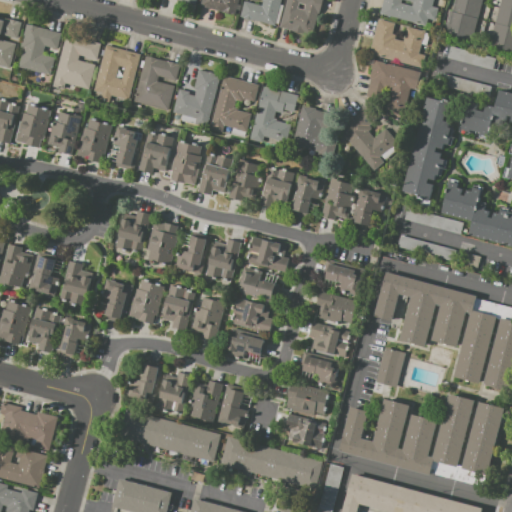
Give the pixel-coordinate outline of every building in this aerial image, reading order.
[(201,6),(202,0),(238,0),(235,15),(201,6)] [(240,16),(244,1),(262,5),(263,0),(281,0),(275,25),(252,19),(251,20),(244,18),(245,17),(240,16)] [(280,27),(287,0),(321,0),(319,14),(317,14),(312,35),(280,27)] [(380,14),(383,0),(432,0),(431,6),(438,8),(434,21),(428,19),(427,26),(380,14)] [(482,0),(472,41),(443,33),(449,11),(451,11),(453,0),(482,0)] [(499,0),(511,0),(511,26),(494,22),(499,0)] [(0,19),(4,20),(4,18),(10,20),(10,19),(19,21),(18,22),(22,23),(18,38),(0,34),(0,39),(16,43),(10,69),(0,66),(0,19)] [(378,19),(396,23),(394,29),(393,29),(392,34),(395,34),(394,39),(403,41),(407,26),(426,31),(425,32),(430,33),(427,45),(422,44),(420,53),(425,55),(422,67),(370,54),(378,19)] [(27,24),(61,33),(57,49),(45,46),(43,55),(55,58),(50,75),(18,67),(23,48),(21,47),(27,24)] [(89,89),(65,83),(64,89),(53,86),(66,34),(101,43),(97,60),(79,55),(78,60),(96,65),(89,89)] [(94,91),(106,45),(141,54),(128,100),(111,95),(109,103),(99,100),(101,93),(94,91)] [(447,57),(450,46),(500,59),(497,71),(447,57)] [(134,101),(143,68),(140,67),(141,61),(144,62),(146,56),(168,62),(168,61),(178,64),(181,65),(177,81),(159,76),(157,81),(175,86),(169,111),(134,101)] [(373,60),(422,72),(417,90),(410,88),(403,116),(390,113),(394,95),(391,94),(392,88),(382,86),(380,93),(367,90),(370,80),(369,79),(371,69),(373,60)] [(179,89),(190,92),(189,94),(195,96),(196,89),(194,88),(199,70),(221,75),(207,127),(172,118),(179,89)] [(490,86),(487,97),(439,85),(442,73),(490,86)] [(210,129),(224,76),(260,85),(256,102),(245,99),(244,103),(237,101),(235,107),(238,108),(237,110),(252,114),(247,132),(246,132),(245,136),(231,133),(233,128),(224,125),(223,132),(210,129)] [(249,140),(263,86),(299,96),(294,113),(284,110),(283,113),(276,112),(274,118),(277,119),(277,120),(291,124),(286,143),(264,137),(262,143),(249,140)] [(511,93),(511,121),(493,116),(487,137),(478,135),(479,132),(470,130),(469,132),(461,130),(468,106),(477,108),(477,110),(484,112),(486,102),(495,105),(499,90),(511,93)] [(402,191),(427,97),(443,101),(444,98),(455,101),(451,118),(445,117),(444,120),(450,122),(448,127),(453,128),(451,136),(454,137),(452,146),(444,144),(442,149),(437,148),(436,152),(442,153),(440,158),(448,160),(446,170),(443,169),(441,177),(436,176),(434,181),(429,180),(428,182),(433,184),(429,199),(402,191)] [(0,99),(2,100),(3,98),(7,99),(7,101),(11,102),(10,104),(13,105),(13,103),(17,104),(16,106),(20,107),(10,144),(0,141),(0,99)] [(39,147),(15,142),(21,121),(22,121),(24,113),(26,113),(29,104),(32,105),(33,103),(37,104),(36,107),(44,109),(44,107),(48,108),(48,110),(51,111),(44,140),(41,139),(39,147)] [(302,105),(316,109),(316,110),(326,113),(323,127),(322,127),(320,135),(337,140),(333,157),(292,146),(302,105)] [(339,128),(366,107),(376,120),(369,125),(372,129),(369,131),(374,138),(386,128),(398,142),(395,144),(399,149),(385,160),(382,155),(379,157),(385,164),(374,172),(339,128)] [(48,145),(54,122),(57,123),(60,112),(75,116),(75,114),(82,116),(72,155),(58,152),(59,148),(48,145)] [(77,155),(80,143),(81,136),(82,136),(84,127),(87,128),(89,119),(93,120),(94,118),(98,119),(97,122),(105,124),(105,122),(110,123),(109,125),(112,126),(102,164),(87,160),(88,158),(77,155)] [(116,166),(120,150),(121,146),(113,144),(114,141),(112,140),(113,137),(115,138),(117,127),(136,131),(135,132),(142,134),(140,141),(141,141),(134,170),(116,166)] [(138,170),(149,131),(163,135),(163,133),(167,134),(167,136),(174,138),(166,167),(157,164),(153,166),(151,173),(138,170)] [(171,180),(173,171),(171,170),(178,141),(182,142),(182,140),(186,141),(186,143),(193,145),(194,142),(199,143),(198,145),(202,146),(199,156),(202,157),(195,185),(185,183),(185,184),(171,180)] [(198,191),(208,154),(211,155),(211,153),(216,154),(215,156),(218,157),(218,155),(222,156),(222,154),(228,156),(227,158),(233,159),(224,193),(213,190),(212,195),(198,191)] [(261,166),(258,176),(261,177),(255,199),(244,196),(242,201),(229,198),(233,184),(242,186),(243,183),(235,181),(240,160),(261,166)] [(259,206),(269,168),(273,169),(273,167),(277,168),(277,170),(279,170),(279,169),(283,170),(284,168),(288,170),(287,171),(294,173),(287,201),(279,199),(279,201),(275,201),(273,209),(259,206)] [(293,210),(300,184),(304,185),(306,178),(324,183),(322,192),(323,192),(322,197),(320,197),(320,200),(312,198),(308,213),(306,213),(305,217),(294,214),(295,210),(293,210)] [(321,217),(331,178),(342,181),(342,182),(354,185),(351,196),(353,196),(348,214),(339,212),(338,216),(335,215),(334,220),(321,217)] [(511,246),(468,235),(472,220),(442,212),(451,180),(459,182),(457,187),(463,188),(461,194),(465,195),(467,189),(472,191),(473,188),(480,190),(477,203),(486,205),(485,210),(489,211),(488,216),(492,217),(494,212),(500,213),(500,211),(505,212),(504,215),(511,216),(511,213),(511,246)] [(352,221),(360,188),(387,195),(382,212),(374,210),(370,226),(352,221)] [(459,234),(404,220),(408,208),(463,222),(459,234)] [(116,247),(122,224),(121,224),(123,218),(128,220),(129,214),(136,216),(137,211),(151,214),(141,252),(138,251),(137,253),(133,252),(134,250),(132,250),(131,251),(127,250),(126,252),(122,251),(123,249),(116,247)] [(140,258),(143,248),(147,249),(154,221),(165,224),(165,223),(178,226),(178,227),(180,228),(170,265),(168,264),(167,266),(162,264),(163,263),(159,262),(159,263),(155,262),(154,264),(149,262),(150,261),(140,258)] [(176,267),(179,256),(177,256),(178,252),(180,253),(180,252),(181,252),(182,250),(189,252),(190,248),(189,248),(192,236),(193,236),(194,232),(211,237),(201,274),(193,272),(193,271),(187,270),(176,267)] [(401,235),(481,257),(477,268),(397,247),(401,235)] [(248,262),(248,259),(247,259),(248,254),(250,255),(250,252),(249,252),(250,248),(249,248),(250,244),(252,244),(254,237),(286,246),(283,257),(288,258),(286,268),(281,266),(280,271),(248,262)] [(207,274),(212,252),(212,251),(213,246),(214,246),(215,241),(226,244),(227,239),(241,242),(231,281),(207,274)] [(0,284),(0,276),(9,244),(22,248),(21,252),(33,255),(26,279),(23,278),(20,288),(12,286),(12,287),(0,284)] [(30,282),(38,252),(57,256),(52,276),(60,278),(59,281),(61,281),(59,288),(57,287),(55,296),(34,291),(30,282)] [(327,259),(362,268),(354,295),(348,294),(348,295),(342,293),(343,292),(340,291),(342,283),(322,278),(327,259)] [(59,298),(69,261),(83,264),(82,270),(93,273),(84,306),(69,302),(69,300),(67,300),(66,302),(62,301),(62,299),(59,298)] [(240,285),(245,267),(262,271),(260,280),(276,284),(271,302),(237,293),(239,285),(240,285)] [(386,273),(477,297),(473,310),(497,317),(479,383),(454,377),(471,314),(466,313),(457,347),(432,340),(441,306),(437,305),(426,346),(400,339),(411,297),(403,295),(402,299),(399,298),(393,318),(375,313),(386,273)] [(106,315),(110,299),(102,297),(107,279),(125,283),(133,285),(125,313),(122,312),(121,319),(106,315)] [(128,317),(134,297),(135,297),(137,288),(139,289),(142,279),(146,280),(146,279),(151,280),(150,283),(157,284),(158,282),(162,284),(161,286),(164,286),(154,324),(139,320),(128,317)] [(162,318),(171,285),(178,287),(179,285),(183,286),(182,288),(186,289),(186,291),(188,292),(189,289),(192,291),(192,293),(195,293),(185,330),(172,326),(173,321),(162,318)] [(311,348),(314,337),(309,336),(313,322),(321,324),(322,319),(318,318),(321,306),(316,304),(320,291),(358,301),(352,323),(348,322),(346,331),(349,331),(346,342),(348,343),(344,357),(311,348)] [(202,337),(204,333),(192,329),(198,306),(201,307),(204,297),(217,301),(218,299),(225,302),(215,340),(202,337)] [(237,298),(270,306),(267,318),(272,320),(269,329),(261,327),(260,331),(232,324),(233,320),(231,320),(232,315),(234,316),(235,313),(233,313),(234,309),(232,309),(233,304),(235,305),(237,298)] [(19,345),(0,340),(0,317),(1,318),(3,309),(6,310),(9,300),(12,301),(13,299),(17,300),(16,304),(24,306),(24,304),(28,305),(28,307),(31,307),(23,336),(21,335),(19,345)] [(28,340),(37,308),(44,310),(44,308),(48,309),(48,311),(59,314),(52,339),(55,340),(51,353),(38,350),(39,343),(28,340)] [(58,350),(66,317),(91,324),(89,332),(92,332),(90,339),(88,339),(87,341),(79,339),(75,355),(58,350)] [(484,384),(501,318),(511,320),(511,376),(508,391),(484,384)] [(232,328),(260,335),(259,339),(268,341),(264,356),(244,350),(242,359),(225,355),(232,328)] [(397,388),(376,382),(385,347),(406,353),(397,388)] [(304,352),(336,360),(334,368),(338,369),(333,388),(316,383),(319,375),(300,369),(304,352)] [(153,403),(128,397),(131,385),(128,384),(130,379),(132,380),(133,378),(140,380),(145,360),(163,365),(153,403)] [(157,409),(166,374),(177,377),(178,372),(192,375),(182,414),(172,411),(171,413),(157,409)] [(191,416),(194,405),(191,404),(197,382),(208,385),(209,381),(222,384),(212,422),(191,416)] [(227,384),(245,389),(240,408),(248,410),(243,430),(220,424),(223,413),(221,407),(227,384)] [(303,417),(326,423),(325,426),(327,426),(326,431),(324,430),(323,434),(325,434),(321,449),(287,440),(290,429),(285,427),(289,413),(292,414),(293,410),(285,408),(288,397),(287,397),(291,384),(299,386),(300,384),(329,392),(329,395),(330,395),(329,399),(327,399),(325,406),(328,407),(327,411),(324,411),(323,415),(314,412),(313,415),(304,413),(303,417)] [(339,450),(351,406),(369,411),(361,439),(373,442),(385,399),(410,406),(399,448),(403,449),(412,414),(438,421),(428,456),(432,457),(449,393),(475,400),(458,465),(462,466),(479,402),(505,408),(487,476),(473,472),(470,484),(430,473),(429,474),(339,450)] [(0,411),(2,403),(23,408),(22,409),(37,413),(38,412),(58,418),(49,453),(29,448),(32,436),(24,434),(21,445),(0,439),(0,431),(4,416),(0,415),(0,411)] [(125,408),(222,433),(214,464),(117,439),(125,408)] [(228,436),(324,461),(316,491),(220,466),(228,436)] [(0,478),(0,442),(15,447),(11,462),(18,464),(19,458),(15,457),(18,447),(48,456),(39,489),(0,478)] [(343,467),(331,511),(317,511),(330,464),(343,467)] [(341,511),(352,474),(482,509),(481,511),(389,511),(359,504),(356,511),(341,511)] [(111,511),(112,508),(111,508),(119,478),(171,492),(166,511),(111,511)] [(32,511),(6,511),(7,507),(3,505),(1,511),(0,511),(0,482),(38,492),(32,511)] [(190,511),(194,499),(247,511),(190,511)]
